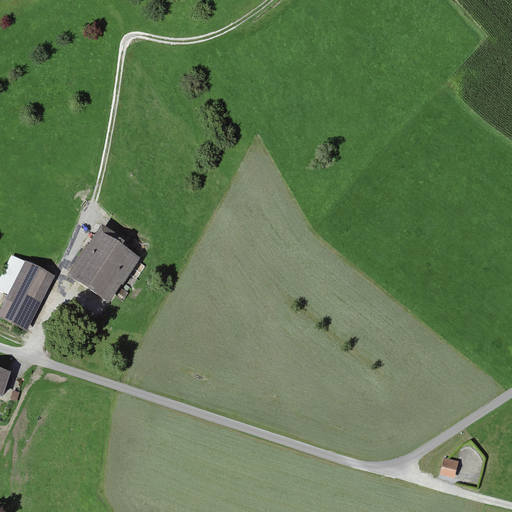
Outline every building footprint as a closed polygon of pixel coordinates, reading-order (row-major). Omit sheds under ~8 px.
[(125,287),(143,260),(119,244),(122,239),(103,227),(70,277),(111,304),(123,285),(125,287)] [(0,310),(0,318),(29,333),(57,277),(54,275),(55,272),(31,260),(29,264),(14,256),(0,282),(0,290),(8,295),(0,310)] [(0,397),(3,398),(11,372),(0,368),(0,397)] [(11,400),(17,402),(20,393),(13,391),(11,400)] [(444,459),(440,476),(455,480),(459,463),(449,460),(444,459)]
